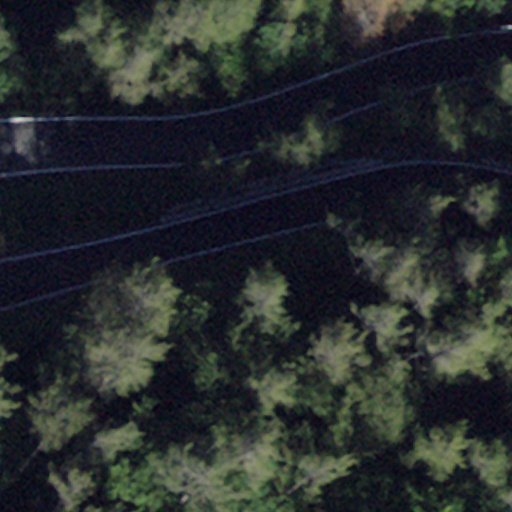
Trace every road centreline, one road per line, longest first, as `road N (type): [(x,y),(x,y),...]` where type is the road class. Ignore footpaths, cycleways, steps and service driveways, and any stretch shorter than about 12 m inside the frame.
road 1 (tertiary): [(511,51),(425,57),(173,130),(0,148)]
road 2 (tertiary): [(0,276),(354,194),(416,186),(511,198)]
road 3 (track): [(511,481),(458,441),(421,435),(383,450),(319,511)]
